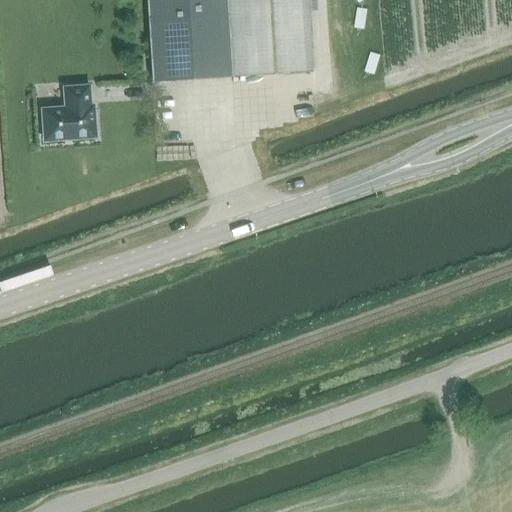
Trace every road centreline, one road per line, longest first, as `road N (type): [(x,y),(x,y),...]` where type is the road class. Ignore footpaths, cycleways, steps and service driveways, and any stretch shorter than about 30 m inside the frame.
road 1 (unclassified): [(62,511),(511,350)]
road 2 (tertiary): [(0,308),(364,183)]
road 3 (tertiary): [(511,114),(438,140),(364,183)]
road 4 (tertiary): [(364,183),(461,158),(511,131)]
